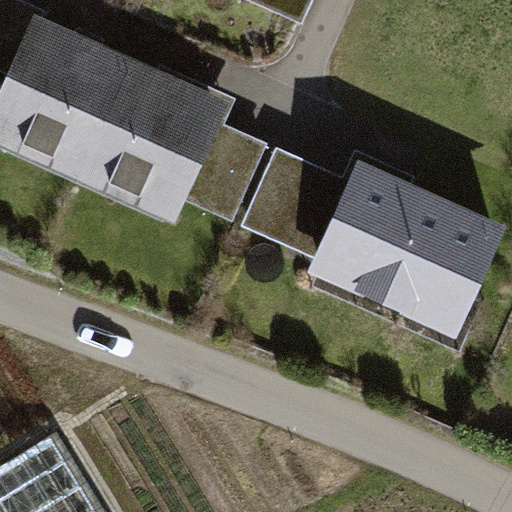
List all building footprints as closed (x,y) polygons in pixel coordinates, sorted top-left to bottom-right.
[(237,0),(311,30),(323,0),(237,0)] [(0,150),(86,187),(139,64),(0,5),(0,79),(16,87),(0,124),(0,150)] [(238,107),(139,64),(86,187),(188,230),(197,209),(238,226),(269,154),(226,135),(238,107)] [(356,191),(288,160),(254,236),(323,267),(315,285),(468,353),(511,255),(511,230),(368,166),(356,191)] [(105,511),(62,441),(0,478),(0,511),(105,511)]
